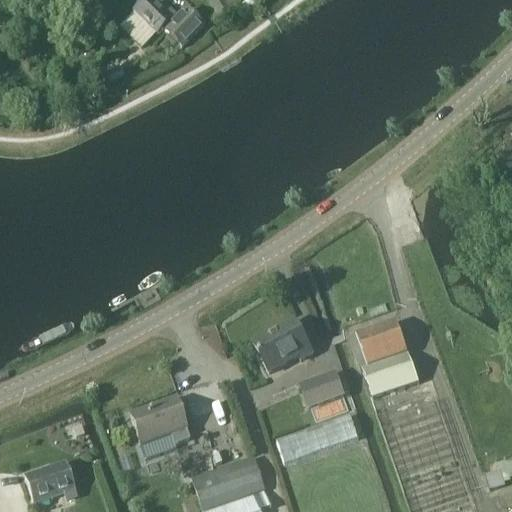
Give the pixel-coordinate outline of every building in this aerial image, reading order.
[(144,0),(132,13),(134,15),(121,29),(142,49),(156,35),(157,36),(162,31),(181,49),(201,28),(185,13),(174,24),(148,0),(144,0)] [(119,67),(100,77),(105,87),(124,78),(119,67)] [(299,365),(313,358),(295,324),(278,333),(279,335),(254,349),(269,378),(298,362),(299,365)] [(417,386),(395,324),(349,341),(361,374),(363,374),(373,402),(417,386)] [(336,373),(298,389),(308,414),(346,399),(336,373)] [(357,401),(349,378),(340,381),(348,404),(357,401)] [(373,402),(371,402),(408,511),(477,511),(432,380),(417,386),(373,402)] [(175,402),(129,418),(140,450),(170,439),(174,448),(189,443),(186,434),(175,402)] [(350,418),(275,444),(283,468),(358,442),(350,418)] [(212,511),(254,498),(263,494),(264,494),(252,461),(190,483),(200,511),(212,511)] [(498,471),(484,475),(490,493),(505,489),(503,483),(511,479),(511,463),(507,465),(506,462),(496,465),(498,471)] [(75,501),(63,468),(25,481),(34,509),(63,499),(65,505),(75,501)] [(258,511),(254,498),(212,511),(258,511)]
